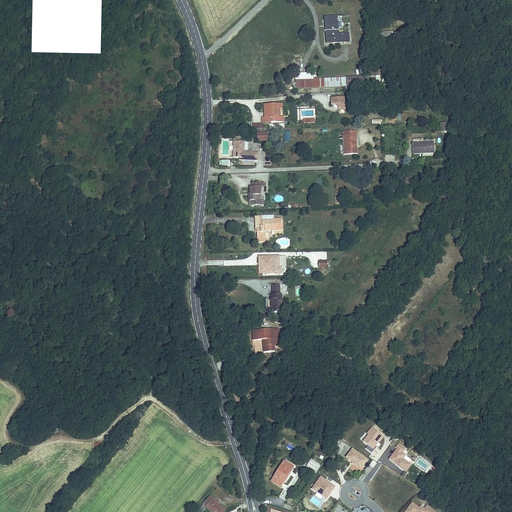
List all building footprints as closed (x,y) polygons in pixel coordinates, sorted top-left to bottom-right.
[(339,33),(338,16),(324,16),(326,43),(340,42),(350,42),(350,32),(339,33)] [(377,40),(401,37),(400,29),(376,32),(377,40)] [(314,79),(296,80),(296,89),(311,88),(336,87),(365,86),(365,83),(365,75),(346,76),(346,78),(314,79)] [(380,75),(365,75),(365,83),(381,82),(380,75)] [(332,105),(336,109),(344,109),(344,97),(330,97),(331,104),(332,104),(332,105)] [(282,104),(266,104),(267,109),(267,115),(263,115),(263,123),(273,123),(273,121),(285,121),(285,115),(280,115),(280,109),(282,109),(282,104)] [(357,131),(343,131),(344,155),(357,155),(357,131)] [(268,132),(257,132),(258,140),(268,140),(268,132)] [(239,142),(229,140),(228,146),(226,160),(236,161),(238,147),(239,142)] [(432,157),(432,146),(409,147),(410,158),(410,160),(418,160),(417,158),(432,157)] [(259,182),(251,183),(251,185),(251,187),(248,186),(249,197),(249,205),(262,204),(262,200),(260,200),(259,187),(259,182)] [(254,226),(257,226),(260,226),(260,222),(264,222),(264,216),(254,216),(254,226)] [(260,226),(257,226),(257,240),(266,240),(266,231),(280,231),(280,220),(274,220),(274,216),(264,216),(264,222),(260,222),(260,226)] [(273,272),(279,272),(282,272),(282,267),(279,267),(279,255),(272,255),(259,256),(259,273),(273,272)] [(272,284),(272,294),(280,294),(280,284),(272,284)] [(272,294),(270,294),(270,310),(283,310),(283,294),(280,294),(272,294)] [(252,341),(255,340),(255,353),(275,352),(275,345),(280,344),(279,339),(279,329),(252,331),(252,341)] [(367,445),(365,448),(372,453),(384,435),(371,427),(362,441),(367,445)] [(412,464),(404,458),(406,454),(403,452),(406,448),(399,443),(388,460),(406,472),(412,464)] [(352,448),(346,457),(351,461),(352,460),(353,461),(352,462),(352,463),(357,467),(359,464),(362,467),(367,460),(352,448)] [(316,468),(319,464),(311,458),(308,462),(316,468)] [(281,487),(294,466),(283,460),(270,481),(281,487)] [(345,472),(349,462),(344,460),(340,470),(345,472)] [(311,488),(327,499),(336,486),(320,475),(311,488)] [(221,511),(224,509),(209,497),(202,505),(210,511),(221,511)] [(436,511),(424,503),(420,508),(414,504),(407,511),(436,511)]
